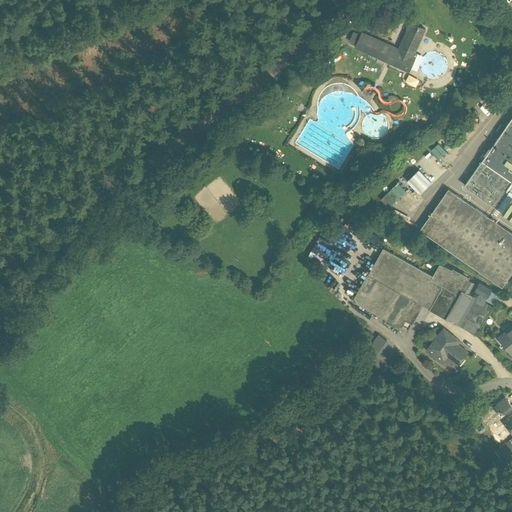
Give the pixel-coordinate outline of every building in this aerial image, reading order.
[(355,43),(393,61),(408,67),(425,29),(411,22),(399,49),(361,31),(359,35),(355,43)] [(349,41),(355,43),(359,35),(353,32),(349,41)] [(511,117),(465,186),(497,208),(498,208),(511,186),(511,117)] [(428,148),(436,156),(444,149),(436,140),(428,148)] [(369,149),(362,159),(366,162),(372,152),(369,149)] [(416,166),(403,179),(417,192),(430,179),(416,166)] [(338,181),(334,184),(343,193),(346,190),(338,181)] [(384,208),(402,190),(393,182),(375,199),(384,208)] [(511,186),(498,208),(504,212),(511,217),(511,186)] [(420,230),(502,287),(511,272),(511,232),(449,188),(420,230)] [(353,300),(401,327),(416,301),(476,335),(493,307),(485,302),(488,297),(492,290),(480,283),(475,291),(480,293),(477,298),(469,293),(475,283),(469,279),(469,277),(453,268),(452,269),(440,263),(433,276),(383,247),(353,300)] [(511,326),(500,335),(507,343),(505,345),(511,354),(511,326)] [(429,347),(427,350),(435,357),(438,354),(445,360),(448,357),(458,365),(464,358),(461,356),(466,350),(458,344),(460,341),(444,328),(429,347)] [(369,332),(365,336),(370,340),(374,336),(369,332)] [(363,354),(372,361),(388,341),(379,334),(363,354)] [(496,405),(504,415),(511,408),(511,405),(506,398),(496,405)] [(478,417),(484,412),(480,408),(474,413),(478,418),(478,417)] [(486,410),(484,412),(478,417),(481,420),(489,413),(486,410)] [(511,433),(511,415),(503,422),(510,430),(511,433)] [(495,450),(502,459),(511,451),(511,442),(510,440),(506,442),(495,450)]
